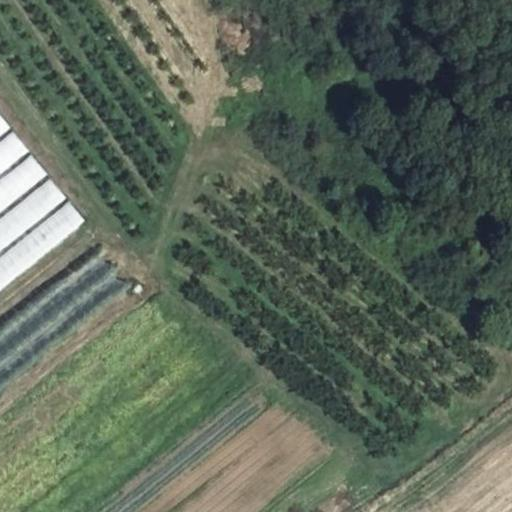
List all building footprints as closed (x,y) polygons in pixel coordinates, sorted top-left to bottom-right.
[(0,113),(0,136),(11,128),(0,113)] [(13,131),(0,141),(0,176),(31,152),(13,131)] [(33,154),(0,180),(0,215),(50,176),(33,154)] [(50,177),(0,217),(0,252),(68,198),(50,177)] [(69,200),(0,255),(0,290),(86,222),(69,200)]
